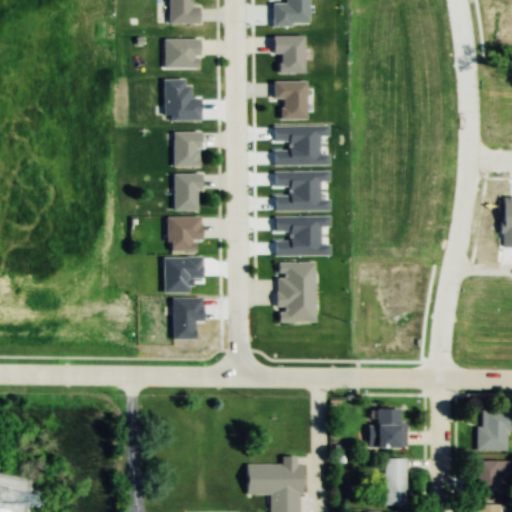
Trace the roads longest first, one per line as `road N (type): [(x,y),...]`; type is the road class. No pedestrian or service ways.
road 1 (secondary): [(511,383),(0,376)]
road 2 (residential): [(239,379),(234,0)]
road 3 (residential): [(318,380),(315,511)]
road 4 (residential): [(440,383),(440,511)]
